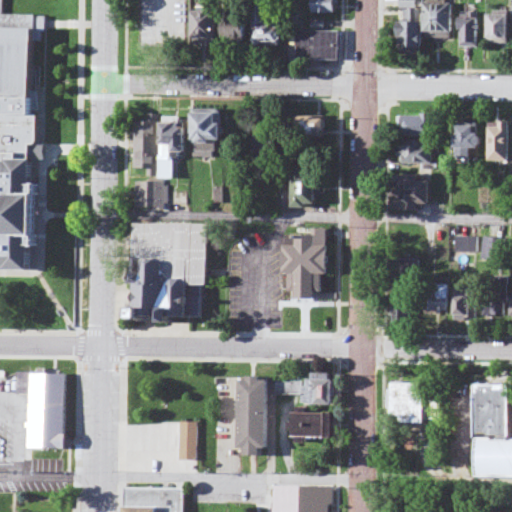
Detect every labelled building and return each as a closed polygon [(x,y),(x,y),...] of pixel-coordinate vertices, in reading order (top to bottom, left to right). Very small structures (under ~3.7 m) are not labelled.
[(0,0),(3,0),(3,7),(44,8),(43,35),(35,35),(34,109),(39,110),(39,140),(32,140),(32,153),(21,153),(21,159),(33,159),(33,186),(38,186),(37,248),(33,248),(33,275),(0,274),(0,0)] [(511,17),(492,17),(492,45),(511,45),(511,17)] [(491,125),(491,163),(511,163),(511,125),(491,125)] [(482,151),(482,128),(460,128),(460,162),(476,162),(476,151),(482,151)] [(473,239),(459,239),(459,253),(473,253),(473,239)] [(489,297),(489,319),(511,319),(511,277),(498,277),(498,297),(489,297)] [(452,313),(452,286),(437,286),(437,295),(429,295),(429,313),(452,313)] [(480,291),(460,291),(460,321),(480,321),(480,291)] [(394,324),(416,324),(416,298),(394,298),(394,324)] [(402,386),(401,423),(445,424),(446,404),(433,403),(433,387),(402,386)] [(484,480),(511,480),(511,388),(484,388),(484,480)] [(181,453),(182,416),(199,416),(199,453),(181,453)]
